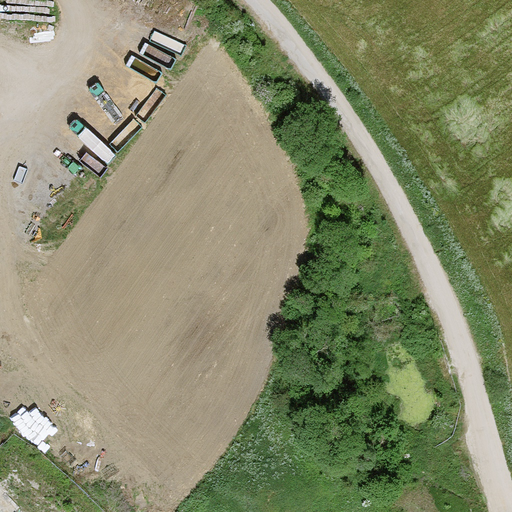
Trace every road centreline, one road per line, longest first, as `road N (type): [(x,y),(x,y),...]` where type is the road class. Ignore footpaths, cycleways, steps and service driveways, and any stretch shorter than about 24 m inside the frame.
road 1 (track): [(507,511),(466,363),(412,226),(333,96),(258,0)]
road 2 (unknown): [(71,0),(65,48),(0,114)]
